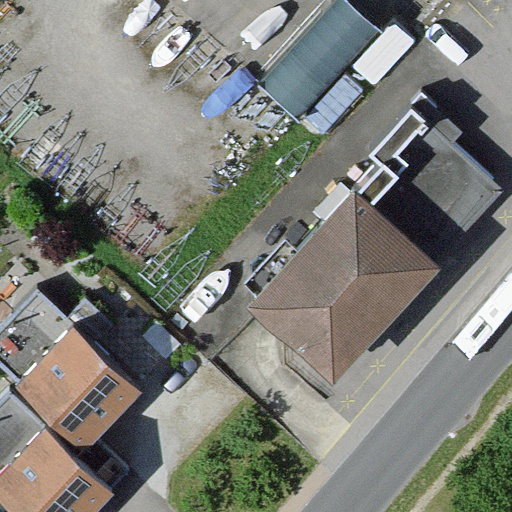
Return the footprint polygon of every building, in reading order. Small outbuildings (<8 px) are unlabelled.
[(366,0),(317,0),(261,74),(328,125),(366,74),(347,59),(382,12),(366,0)] [(362,43),(385,65),(411,39),(388,16),(362,43)] [(383,149),(355,179),(255,288),(278,310),(292,322),(333,359),(497,182),(447,136),(458,124),(419,88),(371,139),(383,149)] [(137,378),(37,285),(0,324),(0,355),(18,372),(84,435),(91,427),(137,378)] [(84,435),(18,372),(0,391),(0,485),(28,511),(79,511),(127,461),(91,427),(84,435)]
